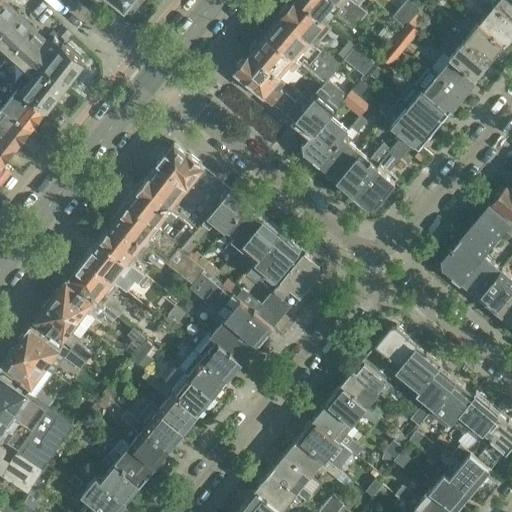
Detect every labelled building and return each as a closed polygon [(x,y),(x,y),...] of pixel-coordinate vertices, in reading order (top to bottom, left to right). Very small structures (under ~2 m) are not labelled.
[(0,0),(0,35),(20,12),(6,0),(0,0)] [(114,0),(119,4),(119,5),(127,12),(128,11),(134,11),(142,0),(114,0)] [(282,13),(280,17),(315,46),(331,26),(298,0),(293,0),(289,5),(286,3),(279,11),(282,13)] [(298,0),(325,22),(332,13),(339,19),(348,26),(355,18),(356,17),(340,5),(335,0),(334,0),(298,0)] [(334,0),(335,0),(340,5),(356,17),(355,18),(357,19),(360,21),(365,14),(363,11),(365,9),(358,3),(360,0),(334,0)] [(410,1),(408,0),(405,0),(392,17),(404,26),(418,8),(410,1)] [(410,0),(410,1),(418,8),(422,4),(425,0),(410,0)] [(436,0),(425,0),(422,4),(428,9),(436,0)] [(511,31),(511,21),(486,0),(485,0),(480,7),(485,12),(478,20),(504,42),(505,40),(507,39),(509,36),(510,34),(511,31)] [(511,0),(486,0),(511,21),(511,0)] [(20,12),(0,35),(0,66),(10,55),(36,26),(20,12)] [(415,13),(407,22),(408,23),(414,29),(422,20),(415,13)] [(267,32),(264,35),(299,63),(323,83),(337,65),(315,46),(280,17),(274,24),(270,21),(264,29),(267,32)] [(463,26),(457,33),(488,58),(495,50),(497,49),(499,47),(500,44),(501,42),(503,43),(504,42),(478,20),(468,32),(463,26)] [(395,38),(394,39),(403,48),(404,46),(417,31),(414,29),(408,23),(395,38)] [(396,35),(385,25),(378,33),(389,43),(396,35)] [(36,26),(23,41),(10,55),(0,66),(0,71),(14,82),(34,60),(54,38),(53,38),(51,40),(36,26)] [(450,56),(474,75),(475,73),(476,73),(478,72),(480,70),(481,67),(488,58),(457,33),(443,50),(450,56)] [(250,51),(249,52),(279,77),(284,81),(299,63),(264,35),(259,42),(256,40),(249,47),(252,50),(251,52),(250,51)] [(34,60),(40,64),(43,67),(44,65),(65,83),(83,60),(62,41),(60,44),(54,38),(40,53),(34,60)] [(403,48),(394,39),(381,54),(390,63),(403,48)] [(347,41),(337,55),(342,59),(353,46),(347,41)] [(372,61),(353,46),(342,59),(361,74),(372,61)] [(279,77),(249,52),(237,66),(237,72),(272,101),(287,113),(294,119),(308,102),(300,95),(284,81),(279,77)] [(450,56),(436,73),(461,94),(468,85),(468,86),(471,84),(473,82),(474,79),(473,78),(475,76),(474,75),(450,56)] [(34,60),(14,82),(46,107),(47,106),(47,107),(65,83),(44,65),(43,67),(40,64),(34,60)] [(377,70),(370,65),(364,72),(370,77),(377,70)] [(415,85),(420,89),(447,111),(448,111),(447,110),(449,108),(449,109),(452,107),(454,105),(454,102),(461,94),(436,73),(429,68),(415,85)] [(0,101),(3,103),(32,125),(33,124),(36,124),(41,119),(40,115),(46,107),(0,72),(0,101)] [(304,108),(297,116),(303,122),(303,127),(312,134),(331,113),(339,103),(344,98),(347,93),(329,77),(323,84),(324,82),(314,95),(312,97),(308,102),(304,108)] [(359,78),(351,88),(358,94),(367,84),(359,78)] [(399,100),(406,106),(432,127),(433,125),(436,127),(442,120),(439,118),(441,116),(442,117),(447,111),(420,89),(415,85),(413,83),(399,100)] [(306,88),(300,95),(308,102),(312,97),(314,95),(306,88)] [(347,93),(344,98),(361,113),(369,103),(358,94),(351,88),(347,93)] [(432,127),(406,106),(399,100),(385,116),(393,122),(392,122),(409,136),(408,137),(412,140),(419,146),(425,139),(423,137),(424,136),(427,138),(433,131),(430,129),(432,127)] [(0,130),(18,144),(18,143),(24,135),(27,135),(32,130),(31,127),(32,125),(3,103),(0,101),(0,130)] [(305,143),(301,143),(302,151),(305,150),(313,157),(312,159),(319,164),(321,162),(349,128),(331,113),(312,134),(305,143)] [(361,113),(349,128),(321,162),(328,169),(327,171),(334,177),(336,175),(337,176),(360,149),(349,140),(367,119),(361,113)] [(0,160),(3,163),(18,144),(0,130),(0,160)] [(354,190),(353,193),(360,199),(361,197),(368,203),(369,206),(376,206),(376,203),(397,176),(389,169),(412,140),(408,137),(402,133),(400,135),(390,148),(354,190)] [(360,149),(337,176),(338,177),(339,178),(338,180),(345,186),(347,184),(354,190),(390,148),(382,141),(369,156),(360,149)] [(157,162),(157,163),(186,187),(187,188),(210,207),(228,185),(201,163),(188,152),(187,152),(174,142),(174,143),(173,142),(166,151),(165,150),(156,161),(157,162)] [(185,187),(157,163),(156,164),(155,163),(147,172),(148,173),(142,181),(195,226),(210,207),(185,187)] [(128,202),(113,220),(146,246),(147,245),(153,250),(165,260),(191,281),(203,267),(196,261),(186,252),(177,245),(185,235),(195,226),(172,207),(142,181),(141,181),(140,182),(141,183),(127,201),(128,202)] [(493,199),(491,202),(496,205),(511,218),(511,190),(509,188),(506,185),(499,192),(497,193),(493,197),(493,199)] [(246,200),(229,186),(201,219),(209,226),(215,219),(224,226),(246,200)] [(246,200),(224,226),(225,227),(223,230),(231,238),(225,246),(232,251),(263,214),(247,201),(247,200),(246,200)] [(457,279),(461,282),(485,252),(511,221),(494,207),(493,208),(488,204),(460,238),(459,238),(452,246),(453,246),(442,259),(438,260),(440,267),(443,266),(449,271),(447,273),(456,280),(457,279)] [(263,214),(232,251),(240,258),(246,251),(256,259),(281,229),(263,214)] [(100,238),(98,239),(131,265),(132,263),(129,261),(136,251),(140,254),(146,246),(113,220),(107,228),(106,228),(102,230),(100,233),(99,237),(100,238)] [(511,238),(511,223),(510,222),(503,231),(511,238)] [(256,259),(247,270),(256,278),(259,275),(270,284),(297,251),(296,251),(301,246),(281,229),(256,259)] [(85,256),(83,258),(112,281),(121,270),(125,273),(131,265),(98,239),(92,247),(88,248),(85,252),(85,256)] [(191,246),(186,252),(196,261),(201,254),(191,246)] [(243,287),(236,294),(273,326),(318,270),(322,269),(321,262),(317,262),(310,257),(312,255),(305,249),(301,254),(263,300),(261,302),(243,287)] [(165,260),(153,250),(148,257),(160,267),(165,260)] [(485,252),(461,282),(467,287),(466,288),(476,297),(479,294),(480,295),(502,267),(485,252)] [(112,281),(83,258),(82,259),(79,260),(76,263),(76,267),(69,276),(102,301),(119,315),(126,305),(112,293),(118,285),(112,281)] [(203,267),(204,268),(213,275),(218,268),(206,259),(201,265),(203,267)] [(511,275),(502,267),(480,295),(486,300),(486,304),(490,307),(493,307),(496,309),(511,288),(511,275)] [(189,286),(210,303),(225,316),(256,343),(258,344),(273,326),(204,268),(189,286)] [(56,289),(49,298),(87,327),(95,316),(101,321),(104,316),(110,321),(114,316),(66,280),(60,287),(61,288),(60,289),(56,289)] [(511,288),(496,309),(497,310),(497,313),(501,317),(505,316),(511,322),(511,288)] [(194,303),(185,296),(178,305),(186,312),(194,303)] [(42,311),(36,319),(72,346),(70,348),(86,360),(93,351),(78,339),(87,327),(49,298),(42,307),(44,310),(43,312),(42,311)] [(210,303),(204,310),(216,320),(219,323),(210,334),(242,360),(243,358),(247,358),(250,354),(250,350),(256,343),(225,316),(210,303)] [(168,311),(160,321),(172,332),(173,332),(181,322),(178,320),(184,312),(174,304),(168,311)] [(172,332),(160,321),(146,338),(158,348),(172,332)] [(374,342),(375,343),(380,347),(390,356),(392,354),(400,361),(416,342),(408,334),(396,323),(396,324),(390,324),(384,333),(382,332),(378,335),(377,334),(376,336),(377,336),(375,340),(374,341),(375,342),(374,342)] [(18,342),(16,345),(52,373),(65,355),(81,367),(86,360),(70,348),(64,344),(61,348),(30,325),(24,334),(21,335),(18,339),(18,342)] [(131,326),(126,333),(133,338),(127,345),(134,350),(144,337),(131,326)] [(191,347),(194,349),(228,377),(234,369),(237,369),(240,365),(240,362),(242,360),(210,334),(207,331),(191,347)] [(152,346),(145,340),(133,354),(140,360),(152,346)] [(400,361),(396,367),(419,387),(441,361),(426,348),(425,349),(416,342),(400,361)] [(362,358),(364,360),(385,377),(386,378),(396,367),(400,361),(392,354),(390,356),(380,347),(375,343),(362,358)] [(7,355),(0,365),(29,386),(31,387),(27,394),(31,396),(48,408),(55,399),(50,395),(41,388),(52,373),(16,345),(14,347),(11,348),(8,352),(7,355)] [(194,349),(180,366),(187,373),(215,396),(221,388),(221,385),(228,377),(194,349)] [(341,381),(340,383),(366,404),(367,403),(378,389),(377,388),(385,377),(364,360),(356,369),(354,367),(342,382),(341,381)] [(441,361),(419,387),(417,390),(426,397),(410,417),(418,423),(422,419),(456,378),(439,364),(441,361)] [(177,365),(162,382),(173,391),(199,412),(205,405),(208,404),(215,396),(187,373),(177,365)] [(168,397),(158,408),(184,429),(186,428),(189,427),(192,423),(192,420),(199,412),(162,382),(146,369),(141,375),(168,397)] [(0,434),(3,437),(17,446),(14,451),(41,469),(42,469),(45,465),(58,446),(60,444),(73,425),(48,408),(31,396),(27,394),(25,393),(0,376),(0,434)] [(456,378),(422,419),(428,424),(434,417),(446,427),(460,410),(476,390),(475,389),(472,391),(456,378)] [(366,404),(340,383),(325,400),(353,423),(354,421),(353,420),(360,411),(375,424),(381,417),(366,404)] [(406,392),(396,384),(389,391),(399,400),(406,392)] [(104,393),(108,397),(113,391),(109,388),(104,393)] [(476,390),(460,410),(462,412),(457,419),(468,428),(477,436),(482,430),(499,410),(490,402),(476,390)] [(103,406),(109,400),(101,393),(96,400),(103,406)] [(319,411),(312,419),(338,440),(339,439),(352,450),(356,453),(362,446),(345,432),(353,423),(325,400),(320,407),(319,411)] [(149,403),(136,418),(144,426),(170,447),(176,440),(180,439),(183,435),(183,431),(184,429),(158,408),(151,402),(149,403)] [(137,433),(129,443),(157,466),(164,458),(164,454),(170,447),(144,426),(136,418),(125,410),(119,416),(137,433)] [(394,416),(388,410),(383,416),(390,421),(394,416)] [(509,417),(499,410),(482,430),(492,438),(478,456),(488,464),(492,468),(506,451),(511,448),(511,419),(509,417)] [(305,428),(298,436),(337,468),(352,450),(339,439),(338,440),(312,419),(312,420),(309,420),(306,424),(305,428)] [(73,425),(60,444),(68,450),(82,432),(73,425)] [(415,428),(409,438),(416,443),(423,433),(415,428)] [(468,428),(458,440),(460,442),(468,448),(476,439),(475,439),(477,436),(468,428)] [(121,436),(106,453),(141,482),(147,474),(151,473),(157,466),(129,443),(121,436)] [(289,444),(282,452),(310,475),(318,464),(335,478),(341,471),(337,468),(298,436),(293,443),(289,444)] [(438,437),(426,451),(435,459),(448,445),(438,437)] [(385,448),(386,449),(394,456),(401,446),(392,439),(385,448)] [(460,442),(451,452),(461,460),(470,449),(468,448),(460,442)] [(388,463),(394,456),(386,449),(383,457),(388,463)] [(394,458),(403,464),(409,455),(400,449),(394,458)] [(444,470),(444,471),(471,492),(483,476),(480,474),(488,464),(478,456),(470,449),(461,460),(450,474),(444,470)] [(0,457),(0,476),(25,493),(41,469),(14,451),(8,464),(0,457)] [(276,462),(269,471),(295,492),(296,493),(305,500),(311,494),(301,486),(310,475),(282,452),(276,460),(276,462)] [(104,464),(96,474),(127,499),(128,497),(131,497),(134,493),(134,490),(141,482),(106,453),(99,461),(104,464)] [(47,463),(35,483),(44,491),(58,473),(47,463)] [(257,486),(255,489),(281,509),(295,492),(269,471),(264,478),(261,479),(258,482),(257,486)] [(444,471),(429,488),(457,509),(465,499),(462,496),(467,490),(470,492),(471,492),(444,471)] [(81,491),(90,498),(95,503),(96,502),(106,511),(107,510),(108,511),(116,511),(119,509),(122,508),(125,505),(125,501),(127,499),(96,474),(81,491)] [(70,482),(79,489),(84,483),(74,476),(70,482)] [(35,483),(21,506),(29,511),(44,491),(35,483)] [(395,493),(414,506),(423,511),(454,511),(457,509),(429,488),(420,499),(402,483),(395,493)] [(248,497),(241,505),(249,511),(279,511),(281,509),(255,489),(251,490),(248,494),(248,497)] [(331,493),(318,510),(320,511),(335,511),(343,503),(331,493)] [(2,496),(0,499),(0,508),(6,511),(16,511),(20,506),(2,496)] [(400,496),(395,504),(402,509),(406,511),(423,511),(414,506),(408,501),(400,496)] [(90,498),(77,511),(108,511),(107,510),(106,511),(96,502),(95,503),(90,498)]
